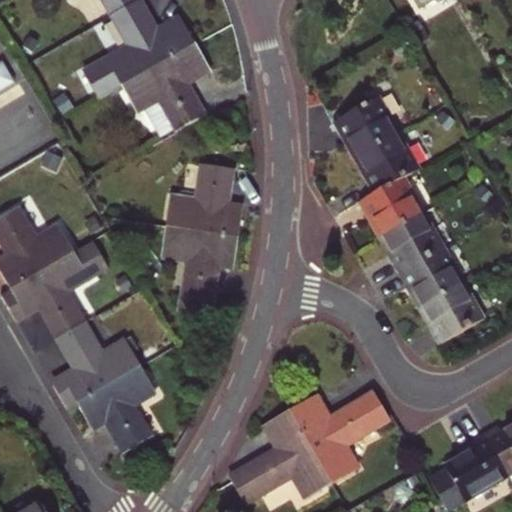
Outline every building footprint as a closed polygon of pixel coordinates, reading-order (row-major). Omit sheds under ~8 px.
[(141,0),(113,16),(131,48),(85,74),(100,100),(122,88),(196,46),(182,21),(160,33),(141,0)] [(104,0),(113,16),(141,0),(104,0)] [(163,141),(178,132),(205,117),(187,82),(210,70),(196,46),(122,88),(137,113),(144,109),(163,141)] [(8,59),(0,64),(0,102),(25,87),(8,59)] [(387,121),(391,118),(379,98),(333,124),(342,138),(346,136),(358,157),(395,136),(387,121)] [(400,134),(391,118),(387,121),(395,136),(400,134)] [(408,149),(400,134),(395,136),(404,151),(408,149)] [(346,136),(342,138),(354,160),(358,157),(346,136)] [(395,136),(358,157),(371,179),(366,181),(375,196),(405,179),(420,170),(408,149),(404,151),(395,136)] [(358,157),(354,160),(366,181),(371,179),(358,157)] [(167,228),(239,237),(243,212),(227,209),(233,170),(203,165),(198,202),(172,199),(167,228)] [(371,216),(383,237),(420,216),(413,203),(417,201),(405,179),(375,196),(359,205),(367,218),(371,216)] [(425,214),(417,201),(413,203),(420,216),(425,214)] [(0,265),(0,268),(12,290),(75,254),(61,229),(38,242),(19,209),(0,219),(0,239),(11,259),(0,265)] [(433,227),(425,214),(420,216),(427,230),(433,227)] [(371,216),(367,218),(379,240),(383,237),(371,216)] [(399,274),(445,248),(433,227),(427,230),(420,216),(383,237),(396,259),(392,261),(399,274)] [(235,266),(239,237),(167,228),(163,259),(188,263),(181,314),(211,319),(219,263),(235,266)] [(396,259),(383,237),(379,240),(392,261),(396,259)] [(110,271),(94,244),(75,254),(12,290),(2,296),(18,322),(39,306),(57,339),(85,323),(69,294),(110,271)] [(457,270),(445,248),(399,274),(406,287),(411,285),(423,307),(460,286),(453,273),(457,270)] [(453,273),(460,286),(465,283),(457,270),(453,273)] [(467,299),(472,296),(465,283),(460,286),(467,299)] [(411,285),(406,287),(419,309),(423,307),(411,285)] [(435,329),(431,331),(439,345),(485,319),(472,296),(467,299),(460,286),(423,307),(435,329)] [(435,329),(423,307),(419,309),(431,331),(435,329)] [(68,409),(77,403),(141,368),(126,342),(103,354),(85,323),(57,339),(76,371),(54,384),(68,409)] [(156,394),(141,368),(77,403),(91,428),(105,421),(124,455),(152,438),(134,407),(156,394)] [(314,397),(290,411),(332,484),(357,470),(344,447),(390,420),(374,393),(327,420),(314,397)] [(332,484),(290,411),(266,425),(278,448),(229,477),(245,505),(292,477),(305,500),(332,484)] [(497,429),(484,437),(507,477),(511,485),(511,428),(501,435),(497,429)] [(429,480),(448,511),(507,477),(484,437),(471,445),(474,451),(429,480)] [(46,511),(41,502),(23,511),(46,511)]
